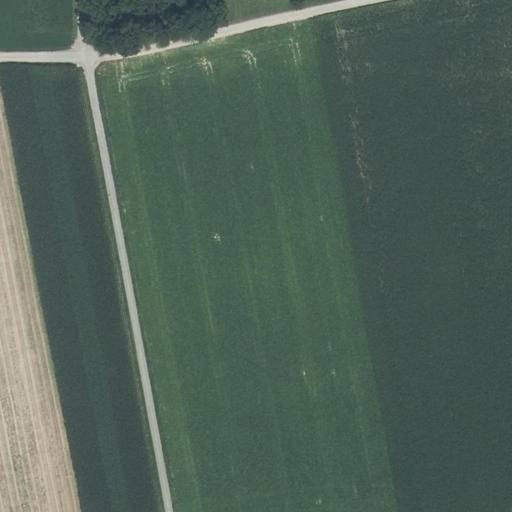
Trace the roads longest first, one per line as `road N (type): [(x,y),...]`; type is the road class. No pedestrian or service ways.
road 1 (track): [(171,511),(81,0)]
road 2 (track): [(363,0),(86,58),(0,57)]
road 3 (track): [(169,503),(499,476)]
